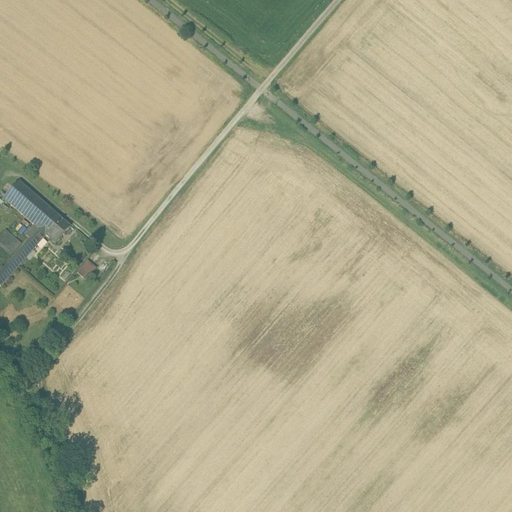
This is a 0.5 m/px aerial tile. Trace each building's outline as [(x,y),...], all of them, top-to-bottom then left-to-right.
[(21,183),(5,200),(17,211),(32,194),(21,183)] [(70,227),(32,194),(17,211),(34,226),(38,229),(46,236),(55,244),(70,227)] [(34,226),(25,236),(30,239),(38,229),(34,226)] [(30,239),(11,260),(19,267),(46,236),(38,229),(30,239)] [(21,245),(5,231),(0,236),(0,244),(12,255),(21,245)] [(11,260),(0,272),(0,286),(0,287),(19,267),(11,260)] [(89,263),(79,274),(86,281),(96,269),(89,263)]
